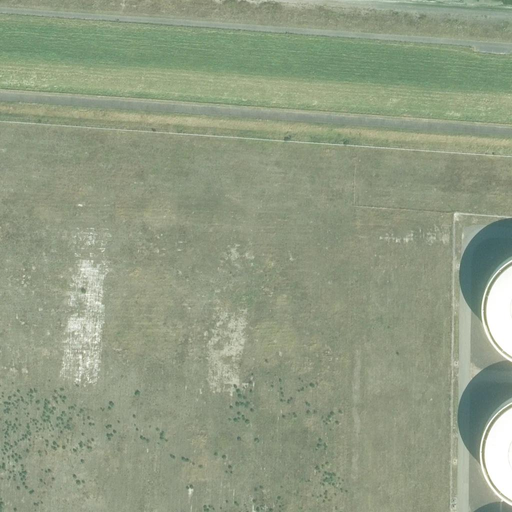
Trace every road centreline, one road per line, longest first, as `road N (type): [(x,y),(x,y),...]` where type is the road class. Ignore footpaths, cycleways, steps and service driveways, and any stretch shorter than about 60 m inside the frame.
road 1 (unclassified): [(511,132),(0,96)]
road 2 (track): [(358,511),(362,213)]
